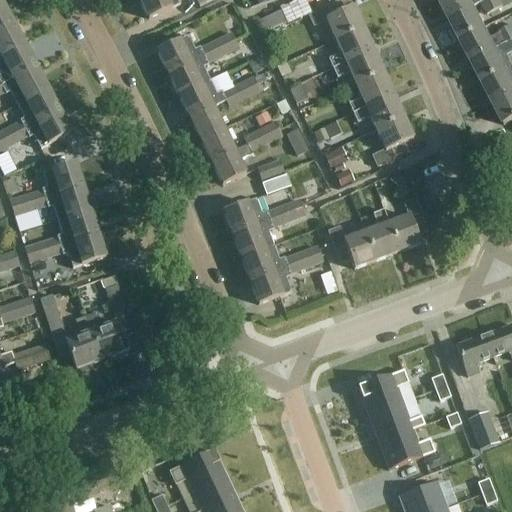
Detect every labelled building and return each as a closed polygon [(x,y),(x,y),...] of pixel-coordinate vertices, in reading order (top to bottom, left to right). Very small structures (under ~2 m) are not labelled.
[(137,0),(147,21),(180,6),(177,0),(137,0)] [(488,0),(436,0),(447,21),(471,9),(479,5),(488,0)] [(503,8),(498,0),(488,0),(479,5),(486,17),(503,8)] [(511,0),(503,0),(507,9),(511,7),(511,0)] [(0,30),(11,25),(0,3),(0,30)] [(324,24),(333,43),(362,30),(352,9),(343,13),(338,3),(307,17),(312,29),(324,24)] [(447,21),(459,43),(482,30),(471,9),(447,21)] [(263,35),(287,24),(281,12),(257,23),(263,35)] [(0,57),(0,58),(23,46),(11,25),(0,30),(0,57)] [(470,64),(511,42),(511,27),(495,35),(496,37),(488,41),(482,30),(459,43),(470,64)] [(331,71),(372,53),(362,30),(333,43),(338,55),(326,61),(331,71)] [(215,43),(221,57),(237,49),(230,35),(215,43)] [(221,57),(215,43),(195,53),(188,37),(155,53),(166,75),(202,58),(206,65),(221,57)] [(511,42),(470,64),(481,86),(511,69),(511,66),(507,57),(511,54),(511,42)] [(1,87),(35,68),(23,46),(0,58),(1,60),(0,60),(0,73),(2,77),(0,78),(0,95),(4,93),(1,87)] [(353,88),(382,75),(372,53),(331,71),(335,81),(348,76),(353,88)] [(207,67),(206,65),(202,58),(166,75),(177,98),(210,82),(204,69),(207,67)] [(261,62),(249,68),(254,77),(266,71),(261,62)] [(17,106),(46,90),(35,68),(1,87),(4,93),(5,96),(11,94),(17,106)] [(511,69),(481,86),(492,107),(511,96),(511,69)] [(351,116),(392,98),(382,75),(353,88),(359,101),(346,106),(351,116)] [(237,88),(243,101),(259,94),(252,80),(237,88)] [(177,98),(188,120),(212,109),(213,110),(225,104),(228,109),(243,101),(237,88),(218,97),(210,82),(177,98)] [(297,107),(309,101),(302,88),(290,93),(297,107)] [(24,130),(58,112),(46,90),(17,106),(25,121),(20,123),(24,130)] [(511,96),(492,107),(503,128),(511,124),(511,96)] [(373,133),(402,120),(392,98),(351,116),(355,126),(368,120),(373,133)] [(212,109),(188,120),(199,142),(223,131),(213,110),(212,109)] [(5,132),(12,145),(28,137),(29,140),(34,137),(41,150),(70,134),(58,112),(24,130),(20,123),(5,132)] [(261,131),(272,126),(266,115),(256,120),(261,131)] [(402,120),(373,133),(382,153),(370,159),(375,170),(407,156),(402,146),(412,141),(402,120)] [(258,132),(265,146),(281,138),(274,124),(272,126),(261,131),(258,132)] [(210,165),(234,153),(223,131),(199,142),(210,165)] [(324,131),(313,136),(318,146),(329,141),(324,131)] [(0,151),(12,145),(5,132),(0,134),(0,151)] [(250,154),(265,146),(258,132),(243,140),(246,147),(250,154)] [(234,153),(210,165),(222,187),(245,176),(239,164),(252,158),(250,154),(246,147),(234,153)] [(304,147),(293,152),(296,158),(307,153),(304,147)] [(341,150),(323,158),(329,171),(333,169),(335,175),(344,171),(342,165),(347,163),(341,150)] [(257,171),(261,183),(284,174),(279,162),(257,171)] [(43,200),(83,188),(76,165),(43,175),(48,190),(41,192),(43,200)] [(348,172),(335,177),(341,188),(353,183),(348,172)] [(267,197),(291,188),(287,177),(263,186),(267,197)] [(58,222),(90,212),(83,188),(43,200),(41,192),(25,197),(30,214),(53,207),(58,222)] [(15,219),(30,214),(25,197),(10,201),(12,209),(15,219)] [(222,213),(231,236),(270,222),(273,231),(290,225),(284,208),(262,216),(256,200),(222,213)] [(301,202),(284,208),(290,225),(307,219),(301,202)] [(59,248),(97,236),(90,212),(58,222),(63,237),(56,239),(59,248)] [(231,236),(240,259),(274,247),(269,233),(273,231),(270,222),(231,236)] [(0,239),(10,237),(6,225),(0,226),(0,239)] [(105,259),(97,236),(59,248),(56,239),(39,245),(44,261),(68,254),(73,269),(105,259)] [(44,261),(39,245),(25,249),(28,257),(30,265),(44,261)] [(240,259),(249,283),(286,269),(290,278),(308,271),(301,255),(280,263),(274,247),(240,259)] [(301,255),(308,271),(324,265),(318,249),(301,255)] [(0,258),(0,262),(4,275),(20,269),(18,262),(15,253),(0,258)] [(286,269),(249,283),(257,306),(291,293),(286,280),(290,278),(286,269)] [(118,288),(105,292),(115,319),(128,314),(118,288)] [(53,298),(41,302),(53,339),(66,335),(53,298)] [(14,305),(20,321),(36,316),(33,307),(31,300),(14,305)] [(0,317),(3,327),(20,321),(14,305),(0,309),(0,317)] [(97,314),(85,318),(101,362),(127,352),(117,324),(103,329),(97,314)] [(68,342),(64,344),(64,345),(65,346),(70,359),(74,372),(77,371),(80,373),(83,373),(89,371),(91,368),(92,365),(101,362),(85,318),(75,322),(80,338),(68,342)] [(46,346),(29,352),(34,367),(51,362),(48,354),(46,346)] [(13,357),(15,365),(18,372),(34,367),(29,352),(13,357)] [(0,369),(14,365),(15,365),(13,357),(12,355),(0,358),(0,369)] [(359,389),(356,390),(367,418),(369,417),(372,416),(394,407),(401,405),(396,390),(399,389),(402,388),(408,386),(403,373),(391,377),(383,380),(362,388),(359,389)] [(441,377),(430,381),(434,392),(445,388),(441,377)] [(445,388),(434,392),(438,403),(450,399),(445,388)] [(369,417),(367,418),(377,445),(379,444),(383,442),(404,434),(412,431),(423,427),(420,419),(415,421),(412,422),(409,424),(401,405),(394,407),(372,416),(369,417)] [(456,415),(445,419),(449,431),(460,426),(456,415)] [(379,444),(377,445),(388,472),(390,471),(393,470),(414,462),(422,459),(434,455),(429,442),(423,445),(419,446),(417,447),(412,431),(404,434),(383,442),(379,444)] [(369,449),(366,435),(350,438),(353,452),(369,449)] [(226,479),(214,453),(169,474),(175,487),(187,481),(193,495),(226,479)] [(375,463),(359,469),(367,493),(384,487),(375,463)] [(200,509),(192,511),(224,511),(239,505),(226,479),(193,495),(200,509)] [(489,481),(478,485),(479,489),(481,496),(482,497),(493,493),(493,491),(490,485),(489,481)] [(437,485),(399,499),(400,500),(401,504),(404,511),(440,511),(447,510),(439,490),(438,486),(437,485)] [(493,493),(482,497),(484,503),(486,508),(497,504),(496,499),(493,493)] [(162,497),(151,502),(155,511),(158,511),(167,508),(162,497)]
